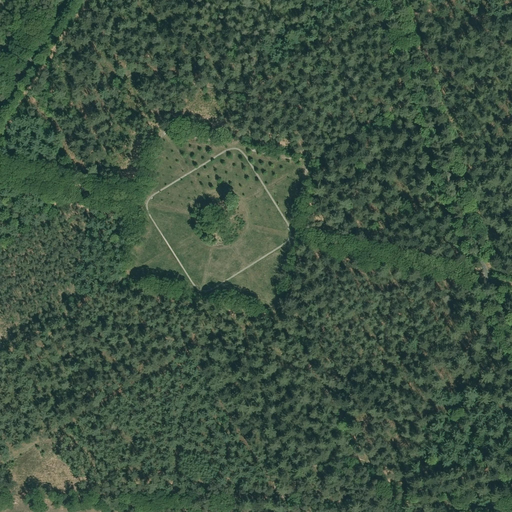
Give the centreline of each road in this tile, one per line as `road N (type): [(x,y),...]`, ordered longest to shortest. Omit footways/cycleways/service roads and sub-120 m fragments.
road 1 (tertiary): [(511,338),(388,0)]
road 2 (tertiary): [(0,103),(68,0)]
